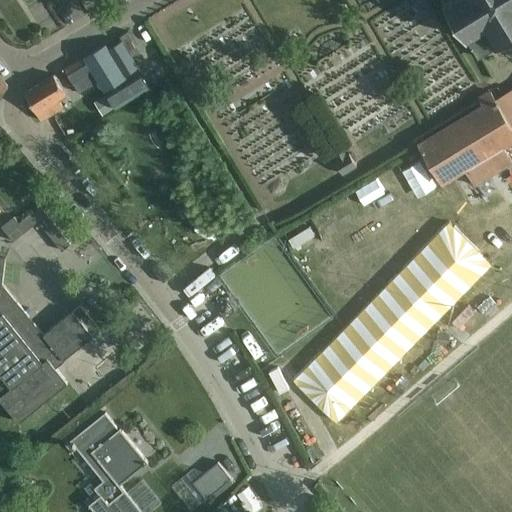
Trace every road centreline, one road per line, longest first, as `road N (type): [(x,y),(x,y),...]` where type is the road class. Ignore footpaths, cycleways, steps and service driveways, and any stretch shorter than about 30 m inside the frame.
road 1 (residential): [(295,511),(190,335),(15,112),(20,73)]
road 2 (residential): [(20,73),(148,0)]
